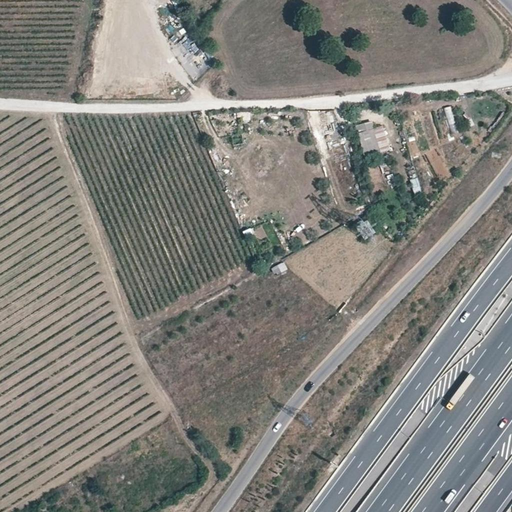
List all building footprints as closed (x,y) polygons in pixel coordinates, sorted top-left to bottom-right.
[(453,106),(445,107),(449,134),(457,133),(453,106)] [(356,127),(358,134),(373,130),(371,123),(356,127)] [(358,134),(365,157),(379,153),(373,130),(358,134)] [(410,175),(415,195),(422,194),(417,174),(410,175)] [(284,263),(274,268),(278,276),(288,271),(284,263)]
